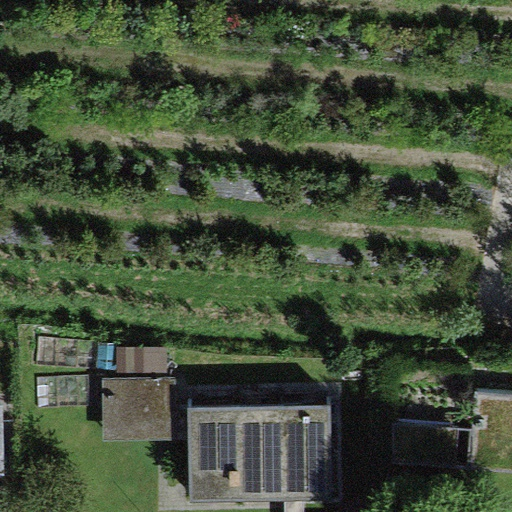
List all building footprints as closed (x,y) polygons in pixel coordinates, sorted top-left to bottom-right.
[(234,0),(229,7),(219,0),(206,0),(175,45),(209,68),(218,55),(246,74),(285,18),(258,0),(234,0)] [(118,378),(168,378),(167,347),(118,348),(118,378)] [(188,438),(188,408),(187,378),(168,378),(118,378),(105,378),(105,439),(188,438)] [(511,396),(477,394),(472,467),(511,469),(511,396)] [(188,438),(191,502),(285,501),(296,500),(306,501),(333,502),(332,407),(188,408),(188,438)] [(285,511),(306,511),(306,501),(296,500),(285,501),(285,511)]
